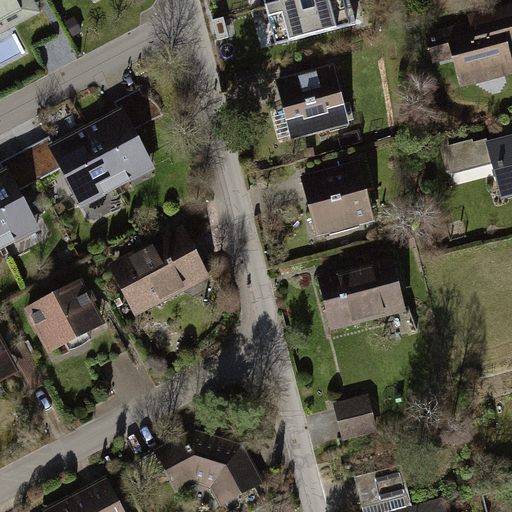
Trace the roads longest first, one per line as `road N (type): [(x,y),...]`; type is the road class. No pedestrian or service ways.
road 1 (residential): [(188,19),(271,339)]
road 2 (residential): [(271,339),(0,482)]
road 3 (residential): [(188,19),(0,118)]
road 4 (residential): [(271,339),(316,511)]
